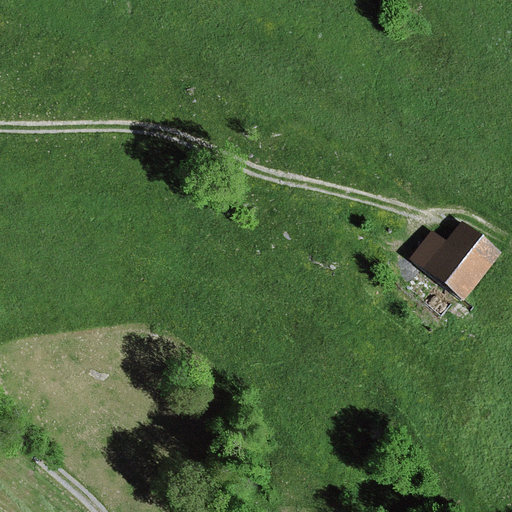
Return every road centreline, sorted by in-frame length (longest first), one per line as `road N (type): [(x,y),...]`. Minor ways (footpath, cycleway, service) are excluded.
road 1 (track): [(0,126),(167,132),(291,180),(429,213),(473,210),(511,236)]
road 2 (track): [(99,511),(0,422)]
